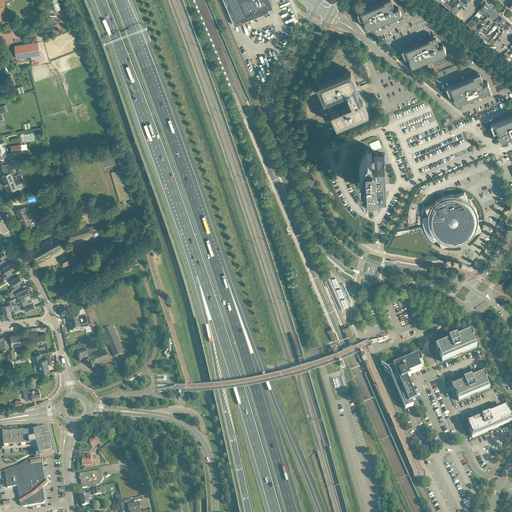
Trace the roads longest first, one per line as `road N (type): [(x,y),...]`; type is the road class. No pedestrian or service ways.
road 1 (secondary): [(316,7),(279,70),(270,110),(321,238),(369,276)]
road 2 (motorway): [(100,0),(202,273)]
road 3 (secondary): [(372,262),(334,232),(286,119),(288,86),(328,14)]
road 4 (motorway): [(216,267),(119,0)]
road 5 (motorway): [(318,511),(216,267)]
road 6 (motorway): [(289,511),(216,267)]
road 7 (motorway): [(202,273),(272,511)]
road 8 (motorway): [(202,273),(248,511)]
road 9 (unclassified): [(455,115),(328,14)]
road 10 (unclassified): [(501,482),(474,467),(434,369)]
road 11 (secondary): [(215,511),(202,443),(159,416)]
